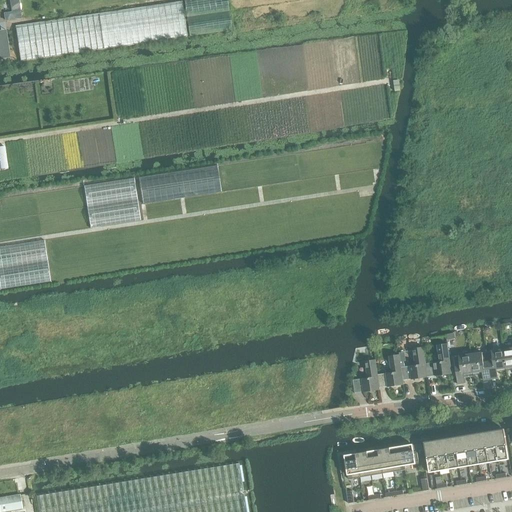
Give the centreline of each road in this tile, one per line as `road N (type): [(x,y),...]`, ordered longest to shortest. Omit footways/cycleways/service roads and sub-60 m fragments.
road 1 (residential): [(0,473),(511,391)]
road 2 (residential): [(511,483),(356,511)]
